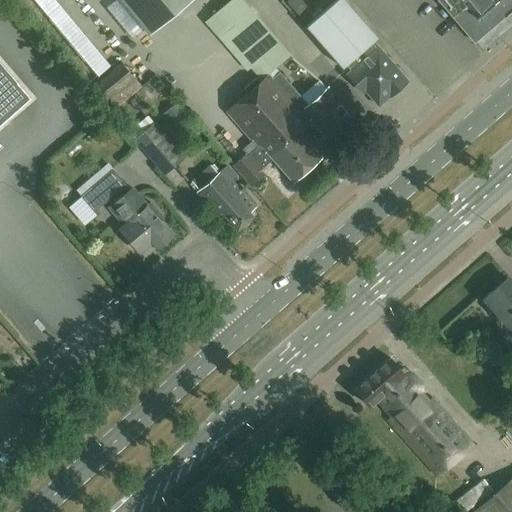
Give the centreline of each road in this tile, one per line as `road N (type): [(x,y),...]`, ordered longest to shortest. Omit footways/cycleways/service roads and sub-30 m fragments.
road 1 (primary): [(123,511),(511,168)]
road 2 (unclassified): [(0,429),(204,246),(265,307)]
road 3 (primary): [(511,95),(265,307)]
road 4 (primary): [(265,307),(34,511)]
